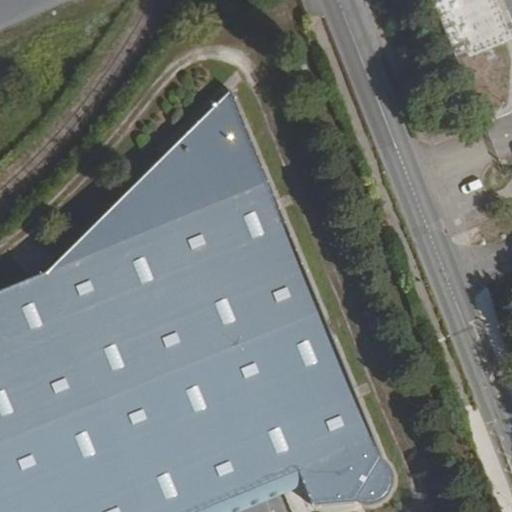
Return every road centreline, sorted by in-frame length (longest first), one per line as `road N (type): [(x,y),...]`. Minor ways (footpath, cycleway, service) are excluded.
road 1 (track): [(410,511),(418,478),(236,28)]
road 2 (tertiary): [(337,0),(511,452)]
road 3 (track): [(294,0),(173,66),(42,213),(0,245)]
